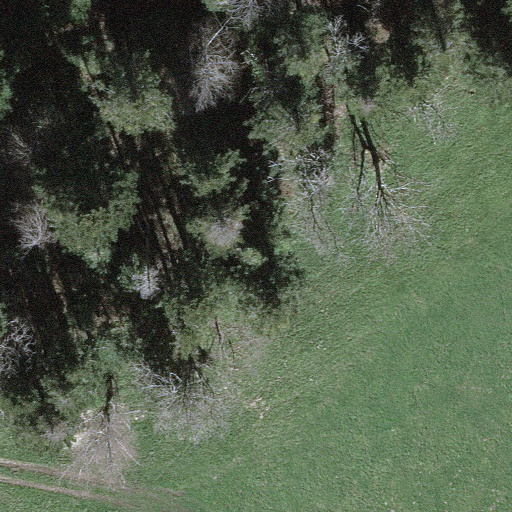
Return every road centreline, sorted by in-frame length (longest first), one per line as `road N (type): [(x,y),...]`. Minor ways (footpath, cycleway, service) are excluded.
road 1 (track): [(511,374),(361,511)]
road 2 (track): [(179,511),(0,469)]
